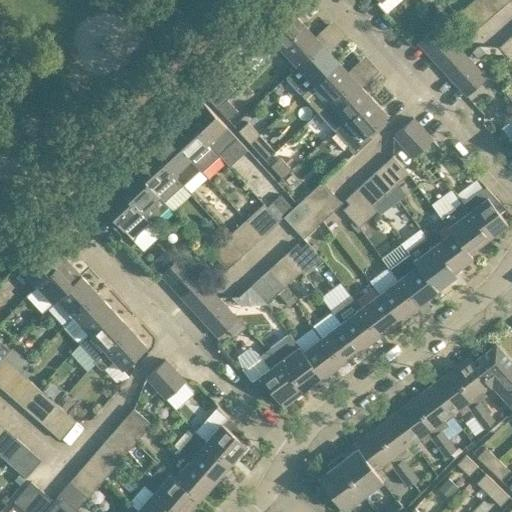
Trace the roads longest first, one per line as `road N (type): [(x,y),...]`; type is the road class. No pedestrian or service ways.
road 1 (residential): [(290,449),(80,241)]
road 2 (residential): [(290,449),(305,426),(505,277)]
road 3 (residential): [(511,178),(340,0)]
